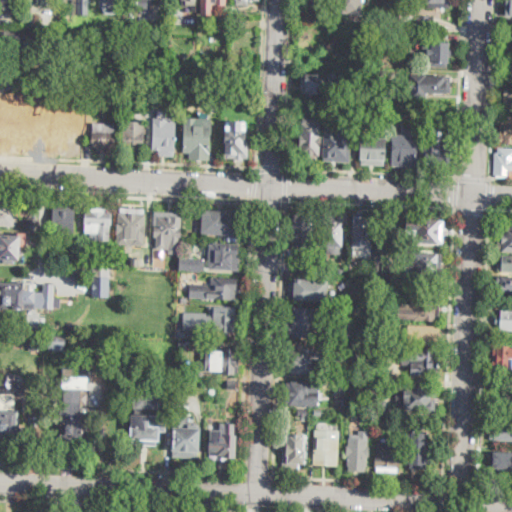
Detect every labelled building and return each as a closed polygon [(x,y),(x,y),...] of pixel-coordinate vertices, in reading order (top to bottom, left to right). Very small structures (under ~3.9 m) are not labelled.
[(0,0),(14,0),(14,6),(11,6),(11,9),(0,9),(0,0)] [(89,0),(90,15),(74,15),(73,0),(89,0)] [(120,0),(102,0),(102,11),(120,11),(120,0)] [(150,0),(150,7),(148,7),(148,9),(131,8),(131,0),(150,0)] [(181,0),(182,6),(175,7),(175,23),(197,22),(196,0),(181,0)] [(200,0),(201,13),(213,13),(213,4),(227,4),(226,0),(200,0)] [(364,14),(363,0),(338,0),(338,13),(364,14)] [(451,0),(451,3),(450,3),(450,8),(429,7),(429,3),(427,3),(427,0),(451,0)] [(25,14),(12,18),(10,12),(23,8),(25,14)] [(403,11),(403,14),(414,14),(414,31),(395,31),(395,25),(400,25),(400,11),(403,11)] [(245,29),(234,29),(234,16),(245,16),(245,29)] [(432,31),(415,31),(416,17),(433,17),(432,31)] [(0,32),(26,33),(25,47),(11,47),(11,54),(0,54),(0,32)] [(511,52),(503,52),(504,38),(506,38),(506,35),(511,35),(511,52)] [(449,41),(449,67),(431,66),(431,63),(423,63),(423,40),(449,41)] [(0,59),(13,60),(12,67),(22,68),(22,71),(24,71),(23,85),(0,84),(0,59)] [(181,73),(180,89),(172,89),(172,73),(181,73)] [(342,77),(341,91),(337,91),(337,93),(312,92),(312,96),(304,96),(304,75),(342,77)] [(450,91),(427,91),(427,99),(410,99),(411,75),(451,75),(450,91)] [(511,92),(511,85),(504,85),(503,110),(511,110),(511,92)] [(360,92),(360,99),(344,99),(344,91),(360,92)] [(511,116),(511,143),(505,143),(505,141),(500,141),(501,118),(505,118),(505,116),(511,116)] [(177,122),(175,156),(160,155),(160,150),(153,149),(155,118),(168,118),(167,122),(177,122)] [(212,134),(211,134),(209,161),(189,160),(189,153),(184,152),(186,118),(199,119),(199,121),(212,122),(212,134)] [(320,118),(319,123),(320,123),(320,135),(321,135),(321,146),(320,146),(319,159),(310,158),(310,160),(303,160),(303,155),(301,155),(301,146),(299,146),(300,135),(301,135),(302,123),(303,123),(304,118),(320,118)] [(144,122),(143,149),(141,149),(141,154),(127,153),(127,148),(123,148),(124,121),(144,122)] [(245,131),(245,140),(249,141),(249,158),(244,158),(244,160),(235,159),(235,158),(227,158),(227,153),(226,153),(226,142),(225,142),(226,131),(230,131),(230,121),(242,122),(242,130),(245,131)] [(116,124),(115,148),(109,148),(109,153),(97,153),(98,148),(92,147),(93,123),(116,124)] [(417,126),(417,166),(391,166),(391,135),(405,135),(405,126),(417,126)] [(348,128),(348,138),(350,138),(350,147),(351,147),(350,162),(324,161),(325,156),(323,156),(324,131),(326,131),(326,128),(338,129),(338,128),(348,128)] [(441,142),(451,143),(451,165),(425,164),(425,155),(423,154),(423,142),(428,142),(428,129),(439,129),(439,130),(442,130),(441,142)] [(376,134),(376,138),(385,139),(384,165),(363,164),(363,159),(360,159),(361,137),(368,138),(368,133),(376,134)] [(510,149),(510,154),(511,154),(511,170),(508,170),(507,176),(495,176),(496,153),(499,153),(499,149),(510,149)] [(64,235),(48,235),(48,220),(51,220),(51,206),(73,206),(73,231),(64,231),(64,235)] [(0,207),(15,208),(14,226),(0,225),(0,207)] [(110,209),(110,213),(111,213),(110,240),(91,239),(92,233),(85,232),(86,212),(89,212),(89,207),(110,209)] [(144,209),(144,214),(146,214),(144,245),(139,245),(139,249),(119,248),(119,244),(117,244),(119,213),(121,213),(121,208),(144,209)] [(240,234),(236,234),(236,236),(201,234),(203,210),(241,212),(240,234)] [(182,227),(182,238),(180,238),(179,254),(169,253),(169,247),(167,247),(166,249),(156,249),(157,237),(154,237),(155,211),(180,212),(180,217),(181,217),(181,227),(182,227)] [(36,232),(24,226),(30,215),(41,221),(36,232)] [(342,216),(341,254),(328,254),(328,246),(323,245),(324,215),(342,216)] [(312,216),(311,245),(292,245),(293,216),(312,216)] [(353,247),(353,217),(372,217),(372,247),(353,247)] [(443,242),(439,242),(439,244),(413,243),(414,234),(407,234),(408,229),(406,229),(407,218),(444,221),(443,242)] [(499,219),(511,219),(511,251),(502,251),(502,250),(498,250),(499,219)] [(26,246),(19,245),(19,259),(14,259),(13,263),(0,263),(0,235),(18,235),(18,233),(26,233),(26,246)] [(238,270),(213,269),(213,268),(209,267),(209,244),(239,244),(238,270)] [(442,276),(437,276),(437,277),(416,276),(416,268),(405,267),(406,253),(442,254),(442,276)] [(137,257),(137,265),(129,264),(129,256),(137,257)] [(498,256),(511,256),(511,271),(498,271),(498,256)] [(205,271),(180,270),(180,259),(205,260),(205,271)] [(109,297),(93,297),(93,268),(109,268),(109,297)] [(497,277),(511,277),(511,292),(497,292),(497,277)] [(237,279),(236,299),(190,298),(191,289),(208,290),(208,285),(212,285),(212,278),(237,279)] [(326,300),(291,299),(292,280),(327,281),(326,300)] [(53,294),(53,308),(34,308),(0,308),(0,282),(32,283),(32,291),(35,291),(35,293),(53,294)] [(441,297),(440,319),(436,319),(436,321),(398,319),(399,304),(411,305),(412,292),(417,292),(416,296),(441,297)] [(207,327),(208,307),(194,306),(194,311),(184,310),(183,326),(207,327)] [(236,308),(235,331),(182,329),(183,319),(205,320),(205,317),(210,317),(210,307),(236,308)] [(323,308),(322,337),(292,336),(292,334),(289,334),(289,326),(287,326),(287,318),(289,318),(290,310),(294,310),(294,307),(323,308)] [(511,309),(511,330),(500,330),(501,325),(496,324),(496,315),(501,315),(501,309),(511,309)] [(439,337),(435,336),(434,344),(428,343),(428,346),(422,345),(422,343),(408,342),(409,325),(435,326),(435,328),(440,329),(439,337)] [(66,334),(66,345),(65,345),(65,349),(49,348),(49,345),(48,345),(48,333),(66,334)] [(104,335),(104,349),(91,349),(91,335),(104,335)] [(129,352),(119,352),(118,342),(129,342),(129,352)] [(338,352),(337,362),(318,361),(317,373),(287,371),(289,345),(316,347),(315,351),(338,352)] [(509,348),(511,348),(511,368),(507,368),(507,370),(497,370),(497,368),(494,368),(495,349),(498,349),(498,346),(509,346),(509,348)] [(371,348),(369,372),(355,371),(357,347),(371,348)] [(235,349),(235,351),(240,351),(239,372),(236,372),(235,375),(224,374),(224,372),(222,372),(222,368),(208,368),(208,371),(204,371),(205,349),(211,350),(211,352),(223,352),(223,350),(225,351),(225,349),(235,349)] [(437,374),(433,374),(433,375),(412,375),(412,365),(402,364),(403,349),(434,350),(434,352),(438,352),(437,374)] [(238,379),(237,388),(228,387),(228,379),(238,379)] [(369,397),(356,396),(357,379),(370,380),(369,397)] [(187,381),(187,389),(178,389),(178,380),(187,381)] [(310,382),(310,383),(320,384),(319,406),(290,405),(290,403),(286,403),(287,383),(291,383),(291,381),(310,382)] [(15,411),(18,411),(17,434),(2,433),(2,435),(0,435),(0,384),(16,384),(15,411)] [(508,387),(511,387),(511,409),(495,409),(496,385),(508,385),(508,387)] [(83,405),(80,405),(80,413),(88,414),(87,442),(61,440),(64,387),(81,388),(81,396),(83,396),(83,405)] [(434,410),(436,388),(405,387),(404,408),(434,410)] [(399,412),(381,412),(382,394),(400,395),(399,412)] [(159,396),(158,415),(160,415),(160,423),(166,424),(165,431),(162,431),(162,439),(157,439),(156,446),(133,445),(133,439),(131,439),(132,414),(134,414),(135,395),(159,396)] [(375,410),(375,422),(362,421),(363,409),(375,410)] [(199,426),(197,458),(173,457),(175,414),(190,415),(189,426),(199,426)] [(511,440),(494,440),(494,439),(491,439),(491,424),(495,424),(495,422),(511,422),(511,440)] [(235,424),(234,457),(228,457),(228,460),(209,460),(210,430),(220,430),(221,423),(235,424)] [(338,466),(314,465),(316,430),(339,431),(338,466)] [(431,445),(431,468),(409,468),(410,432),(426,432),(425,444),(431,445)] [(305,464),(300,464),(300,468),(283,468),(284,451),(287,451),(288,434),(307,435),(305,464)] [(369,457),(368,457),(368,467),(367,467),(367,472),(349,471),(349,466),(347,466),(349,438),(369,439),(369,446),(370,447),(369,457)] [(399,468),(398,468),(397,472),(377,472),(378,442),(400,443),(399,468)] [(511,453),(511,471),(492,470),(493,452),(511,453)]
